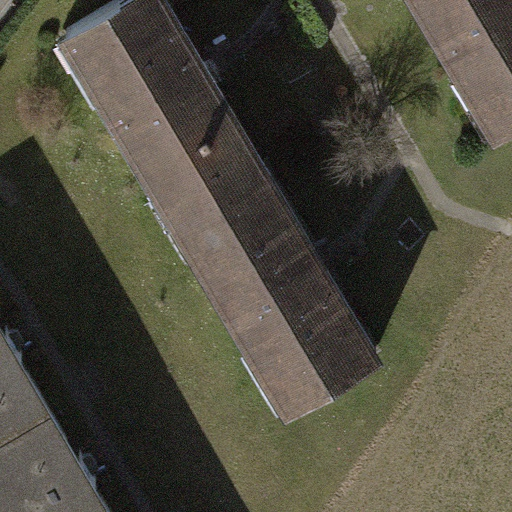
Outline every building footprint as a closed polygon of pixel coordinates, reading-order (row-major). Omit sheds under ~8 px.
[(114,0),(67,28),(179,215),(265,163),(214,78),(204,62),(170,3),(167,0),(114,0)] [(511,0),(414,0),(489,124),(511,110),(511,0)] [(265,163),(179,215),(290,401),(377,350),(341,290),(321,257),(265,163)] [(0,431),(48,403),(0,323),(0,431)] [(0,431),(0,511),(112,511),(48,403),(0,431)]
